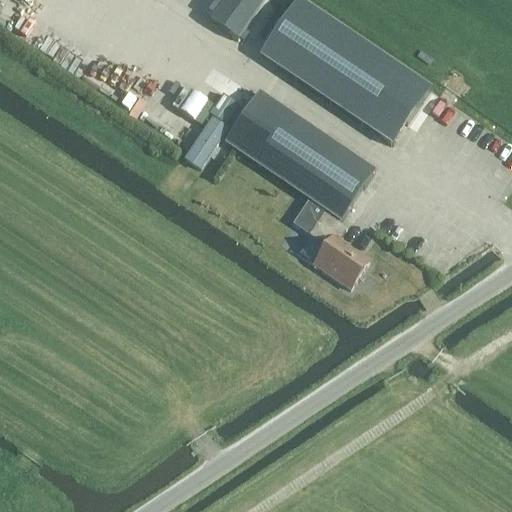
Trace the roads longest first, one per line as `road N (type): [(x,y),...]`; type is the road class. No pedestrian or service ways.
road 1 (tertiary): [(152,511),(511,276)]
road 2 (track): [(456,370),(450,383),(257,511)]
